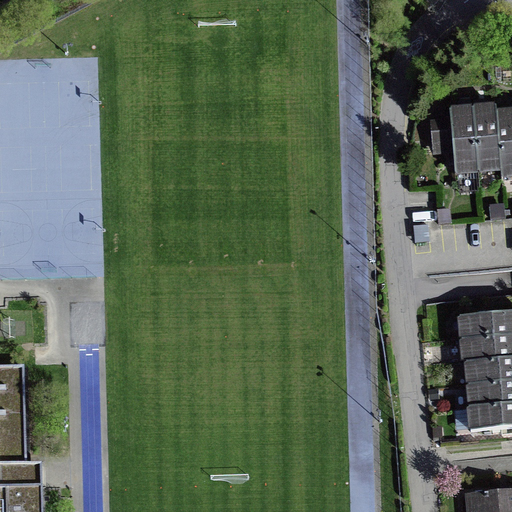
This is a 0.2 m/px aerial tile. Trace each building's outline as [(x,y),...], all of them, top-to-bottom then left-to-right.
[(500,171),(496,114),(495,108),(473,110),(478,173),(500,171)] [(478,173),(473,110),(450,111),(451,125),(432,127),(434,151),(453,149),(456,174),(478,173)] [(511,112),(496,114),(500,171),(502,178),(511,176),(511,112)] [(511,313),(459,318),(461,340),(511,335),(511,313)] [(463,363),(467,363),(511,359),(511,335),(461,340),(463,363)] [(511,359),(467,363),(469,386),(511,382),(511,359)] [(0,511),(39,511),(39,486),(28,487),(28,461),(25,461),(23,380),(22,380),(22,366),(0,366),(0,511)] [(511,382),(469,386),(470,409),(511,405),(511,382)] [(455,407),(469,406),(467,384),(454,385),(455,407)] [(511,405),(470,409),(469,409),(471,432),(511,428),(511,405)] [(511,511),(511,490),(467,495),(468,511),(511,511)]
